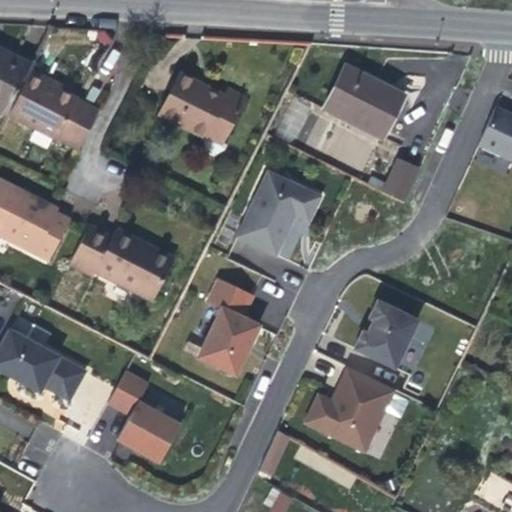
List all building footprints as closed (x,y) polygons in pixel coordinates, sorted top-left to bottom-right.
[(0,114),(3,117),(4,115),(22,79),(27,70),(30,64),(11,53),(0,47),(0,114)] [(382,137),(402,95),(396,92),(343,66),(323,109),(382,137)] [(41,77),(27,70),(22,79),(4,115),(52,140),(71,101),(65,97),(52,91),(38,83),(41,77)] [(204,135),(220,144),(244,98),(227,88),(223,96),(207,88),(178,73),(157,114),(203,138),(204,135)] [(55,85),(41,77),(38,83),(52,91),(55,85)] [(511,114),(495,106),(492,105),(475,143),(476,144),(511,161),(511,114)] [(226,147),(220,144),(204,135),(203,138),(202,153),(212,158),(225,149),(226,147)] [(396,158),(381,191),(403,201),(418,168),(396,158)] [(319,199),(266,174),(236,238),(273,256),(288,224),(286,223),(290,215),(300,220),(307,224),(319,199)] [(0,182),(0,188),(21,200),(24,195),(0,182)] [(34,200),(24,195),(21,200),(0,188),(0,236),(46,260),(65,222),(51,214),(53,210),(34,200)] [(88,228),(69,266),(93,278),(96,272),(153,301),(175,259),(154,249),(152,252),(137,245),(139,241),(117,231),(113,240),(88,228)] [(251,296),(217,279),(206,303),(220,309),(197,358),(234,376),(247,347),(257,326),(241,318),(251,296)] [(353,349),(393,368),(416,321),(376,302),(368,318),(372,321),(370,325),(366,334),(361,332),(353,349)] [(420,321),(403,357),(415,362),(432,327),(420,321)] [(83,372),(6,330),(0,341),(0,372),(38,393),(41,386),(51,392),(67,401),(83,372)] [(392,391),(346,368),(332,396),(336,398),(333,403),(327,400),(317,395),(302,425),(363,454),(392,391)] [(147,386),(124,373),(106,404),(128,416),(115,440),(133,450),(157,463),(178,426),(138,403),(147,386)] [(285,437),(276,432),(257,471),(269,476),(287,438),(285,437)] [(490,473),(479,496),(500,507),(511,483),(490,473)] [(272,488),(262,508),(269,511),(285,511),(293,499),(272,488)]
